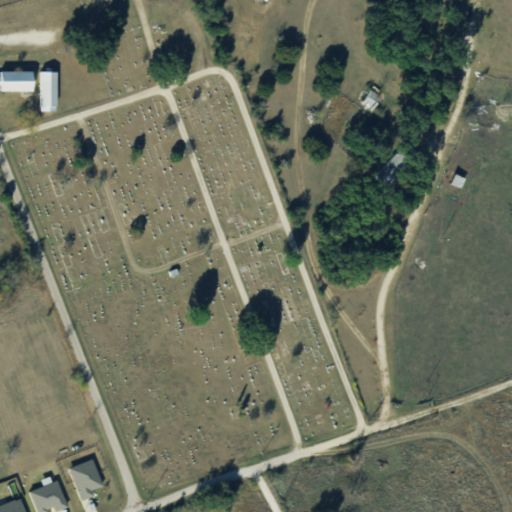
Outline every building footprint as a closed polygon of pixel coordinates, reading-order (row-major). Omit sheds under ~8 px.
[(0,75),(0,98),(25,98),(25,76),(12,76),(9,71),(5,75),(0,75)] [(33,77),(33,117),(52,117),(53,76),(46,76),(46,72),(39,71),(39,77),(33,77)] [(368,182),(397,146),(411,157),(382,194),(368,182)] [(63,474),(76,505),(88,500),(86,496),(96,491),(86,465),(63,474)] [(23,496),(30,511),(58,511),(61,511),(50,485),(23,496)] [(0,506),(0,511),(16,511),(13,502),(0,506)]
